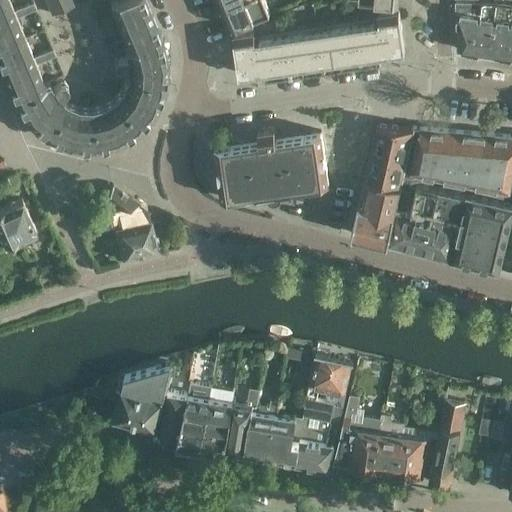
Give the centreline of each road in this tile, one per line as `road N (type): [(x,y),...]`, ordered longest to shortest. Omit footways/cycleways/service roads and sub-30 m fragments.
road 1 (residential): [(223,217),(511,291)]
road 2 (residential): [(187,115),(331,92),(443,87)]
road 3 (residential): [(373,501),(163,470)]
road 4 (residential): [(163,470),(47,457),(0,461)]
road 5 (residential): [(511,510),(373,501)]
road 6 (residential): [(223,217),(202,211),(179,189),(174,171),(187,115)]
road 7 (residential): [(187,115),(198,61),(175,0)]
